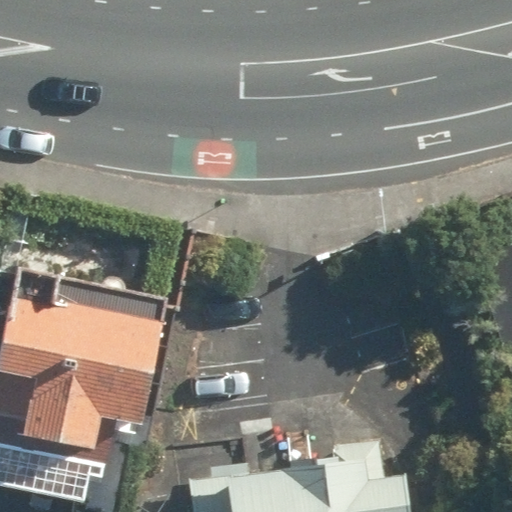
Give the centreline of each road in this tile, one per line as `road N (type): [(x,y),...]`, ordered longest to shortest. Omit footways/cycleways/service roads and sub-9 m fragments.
road 1 (primary): [(511,47),(413,70),(282,85),(180,81)]
road 2 (primary): [(180,81),(0,54)]
